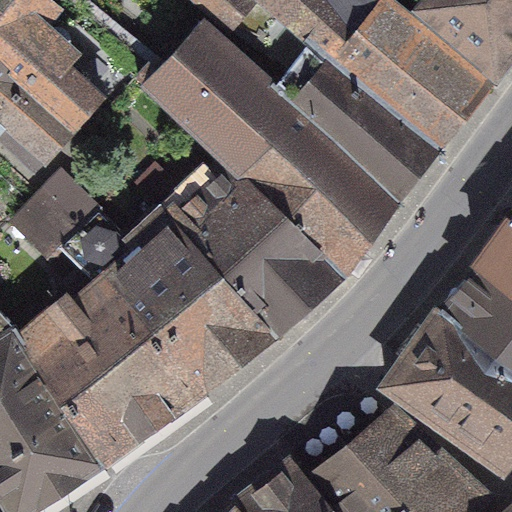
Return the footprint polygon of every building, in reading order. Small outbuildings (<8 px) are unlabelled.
[(0,0),(0,57),(77,128),(103,97),(37,37),(60,9),(51,0),(0,0)] [(265,0),(200,0),(232,30),(248,12),(262,35),(280,13),(265,0)] [(490,85),(390,0),(265,0),(280,13),(440,150),(490,85)] [(511,57),(511,0),(429,0),(428,2),(423,8),(500,73),(511,57)] [(262,35),(295,63),(275,88),(397,201),(440,150),(280,13),(262,35)] [(275,88),(206,24),(159,74),(152,66),(142,77),(229,159),(348,276),(397,201),(275,88)] [(77,128),(0,57),(0,134),(9,125),(48,161),(77,128)] [(162,203),(280,337),(348,276),(229,159),(212,175),(203,168),(162,203)] [(62,173),(20,214),(59,254),(67,246),(102,212),(62,173)] [(130,294),(210,388),(280,337),(162,203),(147,216),(156,227),(136,245),(102,212),(67,246),(99,282),(106,273),(130,294)] [(511,223),(479,265),(511,291),(511,223)] [(511,291),(479,265),(446,305),(511,355),(511,291)] [(68,295),(23,333),(105,461),(210,388),(130,294),(106,273),(99,282),(75,301),(68,295)] [(509,463),(511,459),(511,355),(446,305),(390,383),(509,463)] [(0,489),(13,511),(29,511),(105,461),(23,333),(17,324),(0,307),(0,489)] [(434,442),(393,412),(306,478),(333,511),(460,511),(485,493),(434,442)] [(241,499),(229,511),(333,511),(306,478),(290,458),(241,499)]
